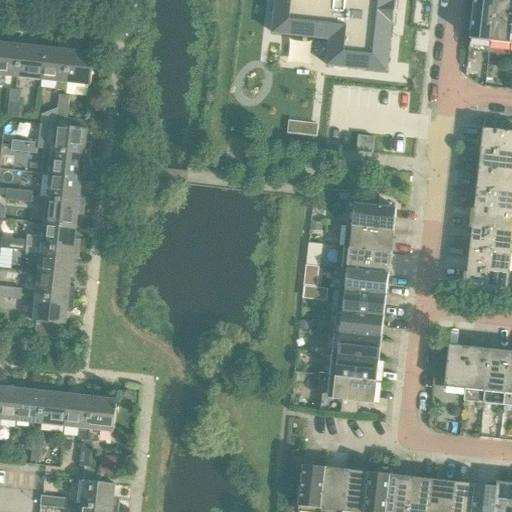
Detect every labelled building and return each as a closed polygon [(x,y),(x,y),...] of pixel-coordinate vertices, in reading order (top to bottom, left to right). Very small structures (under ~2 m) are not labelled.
[(276,0),(272,34),(330,40),(327,66),(387,72),(392,24),(394,24),(397,1),(394,1),(394,0),(276,0)] [(474,0),(470,39),(491,41),(495,0),(474,0)] [(511,1),(497,0),(495,0),(491,41),(511,44),(511,31),(511,1)] [(0,43),(0,76),(18,79),(22,40),(10,39),(9,44),(0,43)] [(22,40),(18,79),(42,81),(45,48),(34,47),(34,41),(22,40)] [(45,48),(42,81),(57,83),(56,91),(65,91),(66,84),(70,45),(59,44),(58,50),(45,48)] [(70,45),(66,84),(91,87),(95,54),(81,52),(82,46),(70,45)] [(11,90),(10,103),(20,104),(22,92),(11,90)] [(59,96),(58,109),(69,110),(70,97),(59,96)] [(8,116),(19,117),(20,104),(10,103),(8,116)] [(44,117),(43,125),(56,126),(61,127),(62,122),(67,123),(68,119),(69,110),(58,109),(57,111),(44,117)] [(301,123),(300,135),(316,137),(317,125),(301,123)] [(39,143),(38,149),(43,149),(91,156),(93,143),(86,143),(88,130),(87,130),(61,127),(56,126),(43,125),(41,124),(39,143)] [(511,132),(484,129),(482,149),(511,152),(511,132)] [(358,136),(357,152),(373,154),(374,138),(358,136)] [(12,140),(11,151),(24,153),(25,142),(12,140)] [(25,142),(24,153),(37,154),(38,149),(39,143),(25,142)] [(43,149),(40,174),(50,176),(82,179),(84,166),(90,167),(91,156),(43,149)] [(511,152),(482,149),(479,169),(511,173),(511,152)] [(511,173),(479,169),(477,189),(511,193),(511,173)] [(50,176),(47,199),(86,203),(87,192),(81,191),(82,179),(50,176)] [(7,189),(5,200),(18,202),(20,190),(7,189)] [(476,201),(475,209),(511,213),(511,193),(477,189),(476,201)] [(20,190),(18,202),(33,204),(46,208),(46,210),(45,223),(77,227),(79,215),(85,216),(86,203),(47,199),(32,197),(33,192),(20,190)] [(355,204),(353,226),(394,231),(396,210),(396,209),(355,204)] [(511,213),(475,209),(473,229),(511,233),(511,213)] [(28,240),(27,246),(42,247),(80,252),(82,240),(76,239),(77,227),(45,223),(43,237),(28,235),(28,240)] [(311,223),(311,231),(321,232),(322,225),(311,223)] [(353,226),(350,248),(392,253),(394,231),(353,226)] [(511,233),(473,229),(470,249),(511,253),(511,233)] [(1,237),(0,247),(0,248),(13,250),(14,238),(1,237)] [(14,238),(13,250),(26,252),(26,253),(41,255),(39,271),(72,275),(73,263),(79,263),(80,252),(42,247),(27,246),(28,240),(14,238)] [(306,264),(306,265),(307,265),(317,266),(319,245),(308,243),(306,264)] [(350,248),(348,270),(389,274),(392,253),(350,248)] [(511,253),(470,249),(468,269),(510,274),(511,255),(511,253)] [(343,269),(340,291),(387,296),(389,274),(348,270),(343,269)] [(468,269),(466,289),(508,294),(510,274),(468,269)] [(39,271),(37,295),(75,300),(76,288),(70,288),(72,275),(39,271)] [(306,275),(304,286),(314,287),(316,276),(306,275)] [(0,286),(0,297),(8,298),(10,288),(0,286)] [(304,286),(302,297),(310,298),(312,287),(304,286)] [(10,288),(8,298),(21,300),(23,289),(10,288)] [(334,290),(331,311),(384,317),(387,296),(340,291),(334,290)] [(37,295),(34,321),(66,325),(68,311),(73,312),(75,300),(37,295)] [(331,311),(329,333),(341,334),(382,339),(384,317),(331,311)] [(341,334),(338,356),(379,360),(382,339),(341,334)] [(446,378),(445,387),(465,389),(470,348),(450,345),(449,346),(447,366),(446,378)] [(465,395),(464,401),(484,404),(485,392),(490,350),(470,348),(465,389),(465,395)] [(490,350),(485,392),(505,394),(510,352),(490,350)] [(326,354),(324,376),(377,382),(379,360),(338,356),(326,354)] [(324,376),(320,410),(357,414),(359,402),(375,404),(377,382),(324,376)] [(0,431),(1,420),(16,421),(19,389),(7,388),(7,382),(0,381),(0,431)] [(19,389),(16,421),(40,424),(44,386),(32,385),(31,390),(19,389)] [(44,386),(40,424),(64,426),(67,394),(55,393),(56,388),(44,386)] [(67,394),(64,426),(79,428),(78,440),(82,441),(82,440),(87,440),(92,391),(81,390),(80,396),(67,394)] [(82,440),(82,441),(81,453),(91,454),(93,441),(98,442),(99,430),(113,432),(117,400),(103,398),(104,393),(92,391),(87,440),(82,440)] [(33,434),(31,447),(42,449),(44,436),(33,434)] [(30,460),(41,461),(42,449),(31,447),(30,460)] [(79,466),(90,467),(91,454),(81,453),(79,466)] [(101,456),(99,475),(117,476),(118,457),(101,456)] [(303,466),(299,507),(321,509),(325,468),(304,466),(303,466)] [(325,468),(321,509),(342,511),(347,471),(325,468)] [(347,471),(342,511),(344,511),(364,511),(369,473),(347,471)] [(369,473),(364,511),(386,511),(390,476),(369,473)] [(390,476),(386,511),(407,511),(412,478),(390,476)] [(407,511),(429,511),(433,480),(412,478),(407,511)] [(83,480),(80,505),(117,509),(119,498),(113,497),(114,484),(83,480)] [(433,480),(429,511),(451,511),(455,483),(433,480)] [(455,483),(451,511),(473,511),(476,485),(455,483)] [(476,485),(473,511),(495,511),(499,483),(498,483),(497,488),(476,485)] [(495,511),(511,511),(511,484),(499,483),(495,511)] [(41,496),(40,506),(53,508),(54,497),(41,496)] [(54,497),(53,508),(65,509),(67,499),(54,497)]
